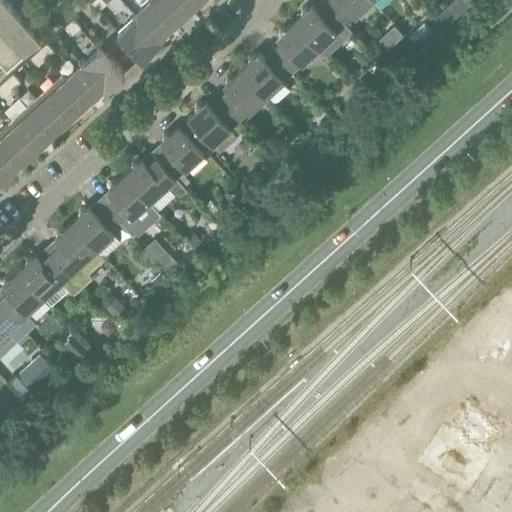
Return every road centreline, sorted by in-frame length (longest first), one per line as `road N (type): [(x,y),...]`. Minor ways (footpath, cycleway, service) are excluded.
road 1 (secondary): [(48,511),(511,90)]
road 2 (residential): [(0,246),(272,0)]
